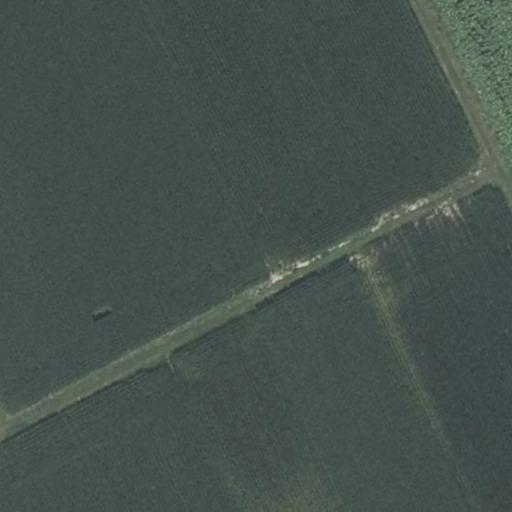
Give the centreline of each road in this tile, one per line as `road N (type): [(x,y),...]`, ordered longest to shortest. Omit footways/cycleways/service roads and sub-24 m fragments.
road 1 (track): [(0,432),(499,181)]
road 2 (track): [(511,207),(422,0)]
